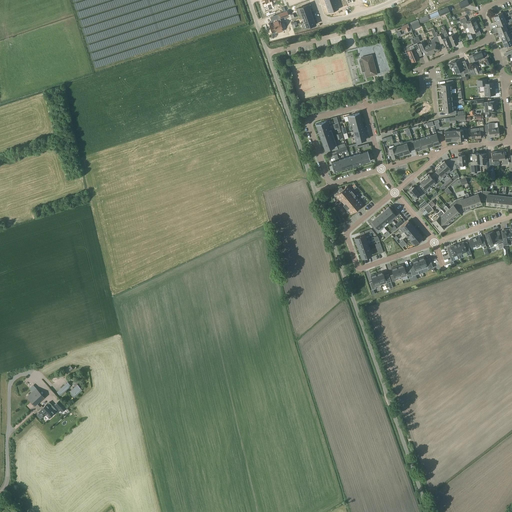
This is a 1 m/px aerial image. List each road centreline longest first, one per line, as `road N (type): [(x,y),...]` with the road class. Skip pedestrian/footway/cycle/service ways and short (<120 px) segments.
road 1 (unclassified): [(427,511),(249,0)]
road 2 (residential): [(365,104),(308,123),(329,185),(381,168)]
